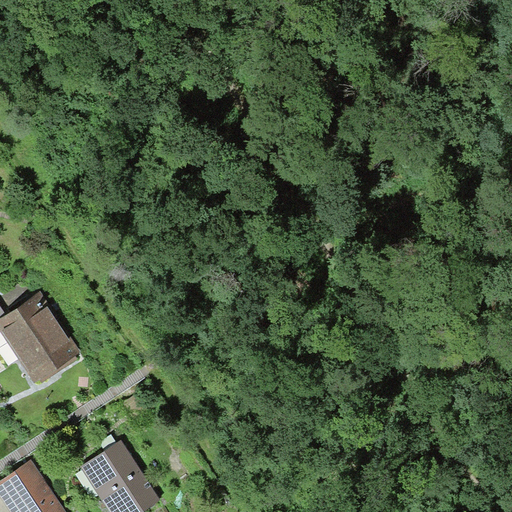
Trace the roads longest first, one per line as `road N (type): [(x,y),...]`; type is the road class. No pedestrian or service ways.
road 1 (track): [(167,0),(372,315),(461,468),(510,511)]
road 2 (track): [(0,106),(258,511)]
